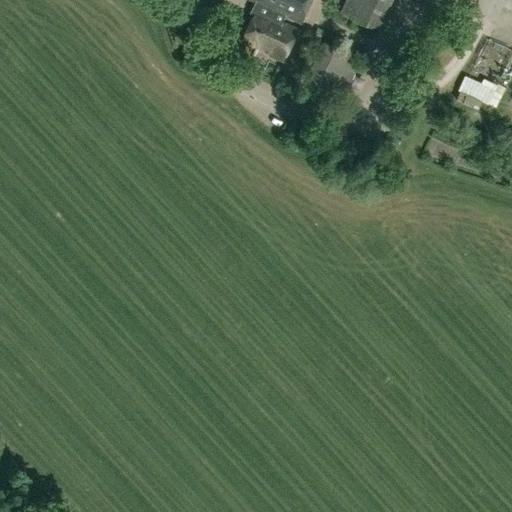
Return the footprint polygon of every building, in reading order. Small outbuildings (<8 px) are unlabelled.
[(252,8),(271,17),(274,10),(300,22),(310,0),(252,0),(255,1),(252,8)] [(346,0),(340,13),(377,30),(390,0),(346,0)] [(271,17),(252,8),(250,12),(254,14),(242,40),(271,53),(270,56),(282,61),(297,29),(271,17)] [(323,42),(301,91),(332,105),(336,94),(344,98),(361,59),(323,42)] [(463,74),(453,95),(472,105),(482,83),(463,74)]
